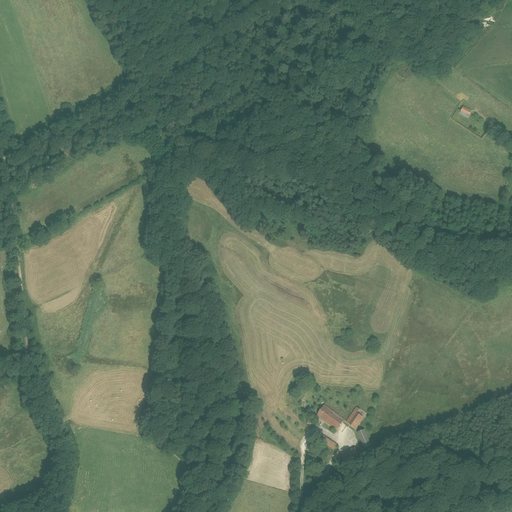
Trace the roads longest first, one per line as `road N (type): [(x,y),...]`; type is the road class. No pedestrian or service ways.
road 1 (track): [(60,511),(71,448),(29,351),(9,153)]
road 2 (unclassified): [(0,161),(139,82)]
